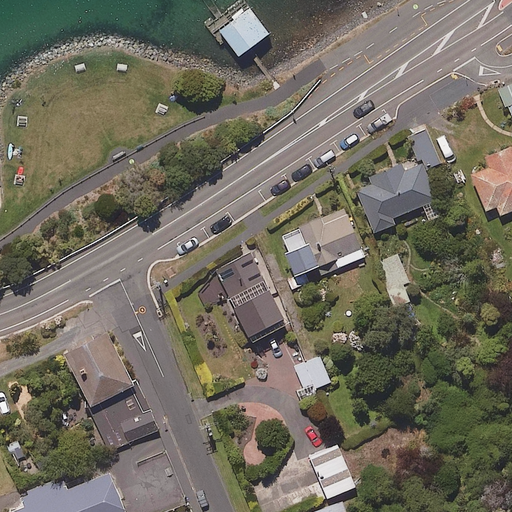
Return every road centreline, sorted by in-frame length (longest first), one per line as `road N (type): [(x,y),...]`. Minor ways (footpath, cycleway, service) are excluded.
road 1 (secondary): [(458,34),(109,260)]
road 2 (residential): [(109,260),(218,511)]
road 3 (secondary): [(109,260),(0,314)]
